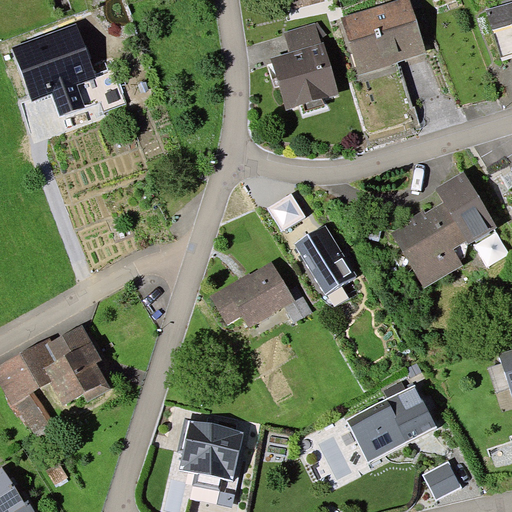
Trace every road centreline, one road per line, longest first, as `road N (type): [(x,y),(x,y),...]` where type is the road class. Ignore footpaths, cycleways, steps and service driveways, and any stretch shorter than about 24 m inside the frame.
road 1 (residential): [(240,159),(291,174),(345,175),(511,125)]
road 2 (residential): [(115,511),(190,253)]
road 3 (residential): [(0,341),(190,253)]
road 4 (residential): [(240,159),(226,0)]
